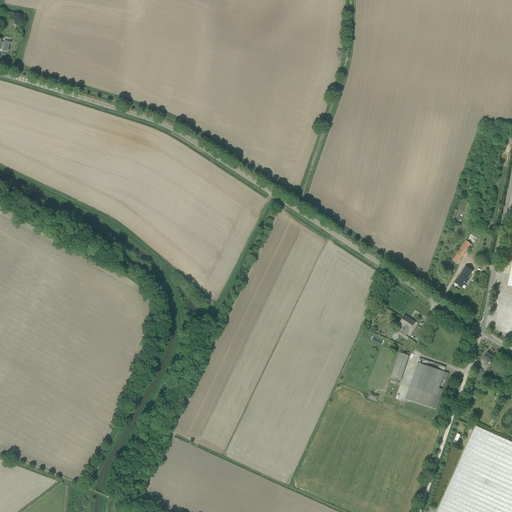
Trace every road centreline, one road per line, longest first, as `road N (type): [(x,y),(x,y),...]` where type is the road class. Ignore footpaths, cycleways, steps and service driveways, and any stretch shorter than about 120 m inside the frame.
road 1 (unclassified): [(481,331),(167,126),(0,73)]
road 2 (track): [(350,0),(346,59),(295,209)]
road 3 (unclassified): [(481,331),(511,181)]
road 4 (track): [(466,372),(423,511)]
